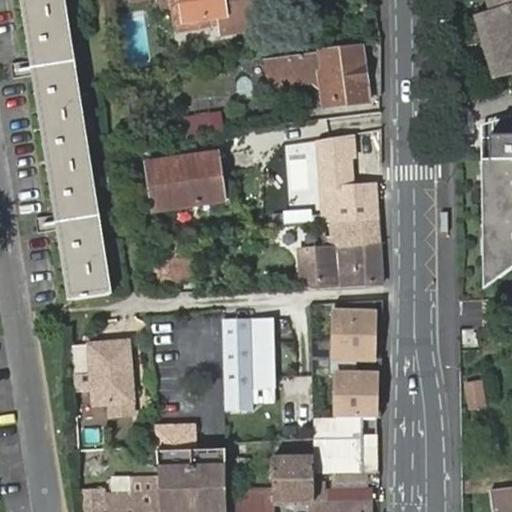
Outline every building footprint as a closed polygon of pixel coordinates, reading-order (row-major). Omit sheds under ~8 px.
[(68,300),(74,298),(26,0),(20,0),(30,60),(32,77),(54,215),(57,230),(68,300)] [(26,0),(74,298),(112,293),(64,0),(26,0)] [(127,0),(128,3),(146,0),(157,0),(159,12),(171,10),(181,8),(182,22),(218,17),(220,26),(221,35),(259,30),(254,0),(127,0)] [(511,0),(495,0),(497,6),(499,10),(511,6),(511,0)] [(478,17),(497,79),(511,73),(511,6),(499,10),(478,17)] [(171,10),(174,33),(220,26),(218,17),(182,22),(181,8),(171,10)] [(323,94),(325,106),(367,101),(360,48),(265,61),(269,90),(312,84),(323,94)] [(32,77),(30,60),(11,62),(15,79),(32,77)] [(186,118),(189,137),(220,133),(217,113),(186,118)] [(511,115),(499,120),(499,138),(490,137),(491,161),(481,162),(482,178),(490,178),(490,222),(483,222),(484,292),(511,270),(511,115)] [(149,166),(155,210),(221,200),(215,156),(149,166)] [(490,178),(482,178),(483,222),(490,222),(490,178)] [(328,219),(335,219),(377,216),(375,185),(324,189),(325,220),(328,219)] [(38,233),(57,230),(54,215),(36,219),(38,233)] [(335,219),(337,245),(379,242),(377,216),(335,219)] [(329,235),(324,236),(325,246),(337,245),(335,219),(328,219),(329,235)] [(192,230),(166,233),(168,261),(145,262),(146,285),(196,281),(192,230)] [(325,246),(301,248),(303,283),(339,280),(339,285),(381,282),(379,242),(337,245),(325,246)] [(383,331),(384,307),(313,310),(314,334),(317,334),(383,331)] [(229,459),(248,458),(247,442),(250,441),(249,410),(251,409),(250,407),(250,391),(274,390),(272,319),(226,321),(229,459)] [(310,335),(311,385),(325,384),(325,372),(332,371),(333,366),(339,365),(339,344),(317,344),(317,334),(314,334),(310,335)] [(71,346),(74,390),(92,390),(93,405),(132,403),(128,343),(71,346)] [(292,354),(293,379),(297,379),(298,390),(308,390),(307,354),(292,354)] [(481,382),(465,385),(469,411),(485,408),(481,382)] [(274,406),(274,390),(250,391),(250,407),(274,406)] [(375,472),(376,418),(312,419),(313,455),(313,473),(375,472)] [(149,426),(150,445),(151,481),(152,491),(152,511),(209,511),(208,452),(193,453),(193,425),(149,426)] [(227,511),(227,476),(227,459),(226,451),(208,452),(209,511),(227,511)] [(314,481),(313,473),(313,455),(272,457),(274,504),(303,503),(314,503),(314,481)] [(273,511),(274,504),(272,457),(248,458),(229,459),(227,459),(227,476),(227,511),(273,511)] [(333,473),(333,485),(367,485),(367,474),(333,473)] [(370,511),(371,488),(325,489),(325,480),(314,481),(314,503),(303,503),(303,511),(370,511)] [(152,511),(152,491),(151,481),(139,481),(139,491),(110,492),(110,511),(152,511)] [(103,490),(82,491),(83,511),(98,510),(103,510),(103,490)] [(511,511),(511,491),(494,493),(496,511),(511,511)]
